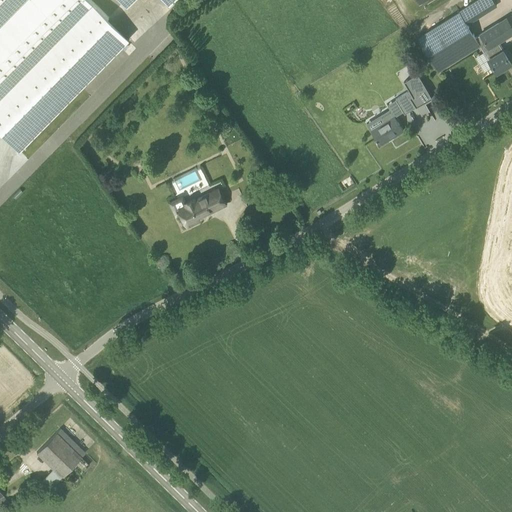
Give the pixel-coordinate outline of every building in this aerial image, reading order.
[(0,0),(0,129),(21,149),(130,38),(90,0),(123,0),(127,5),(132,0),(168,0),(171,3),(174,0),(0,0)] [(482,45),(476,37),(467,24),(497,5),(493,0),(477,0),(459,11),(417,37),(438,71),(481,45),(482,45)] [(504,49),(499,42),(508,36),(499,22),(476,37),(482,45),(481,45),(497,72),(505,69),(511,64),(511,61),(508,56),(504,49)] [(410,90),(396,99),(405,113),(416,107),(433,97),(418,73),(404,81),(410,90)] [(371,129),(380,144),(403,130),(394,115),(371,129)] [(188,208),(181,212),(187,226),(200,220),(199,217),(226,204),(219,188),(196,199),(195,198),(185,202),(188,208)] [(37,452),(61,477),(85,452),(60,428),(37,452)]
